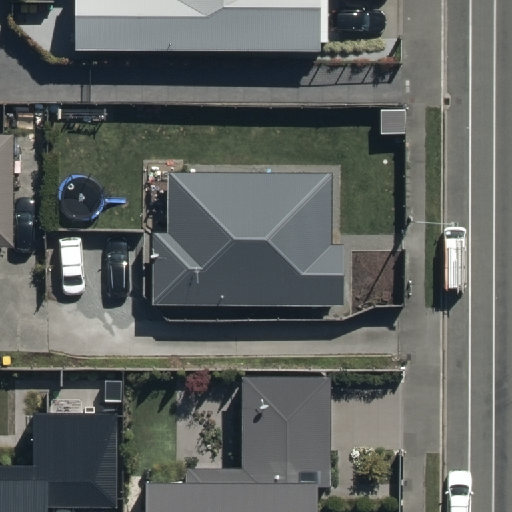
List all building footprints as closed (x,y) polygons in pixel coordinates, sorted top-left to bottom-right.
[(331,0),(73,0),(73,29),(331,31),(331,0)] [(0,235),(9,235),(9,125),(0,125),(0,235)] [(330,160),(168,159),(167,219),(151,219),(150,294),(340,296),(341,234),(329,234),(330,160)] [(241,458),(146,459),(147,511),(317,511),(316,369),(240,370),(241,458)] [(26,453),(0,453),(0,511),(40,511),(40,487),(110,488),(110,396),(26,396),(26,453)]
